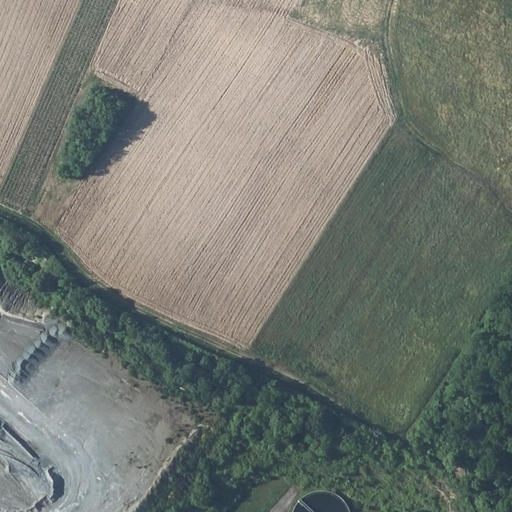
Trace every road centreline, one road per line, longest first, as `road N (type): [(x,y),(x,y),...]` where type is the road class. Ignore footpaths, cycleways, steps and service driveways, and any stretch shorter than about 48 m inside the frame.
road 1 (track): [(0,205),(32,220),(97,287),(403,440)]
road 2 (track): [(392,0),(387,64),(397,123),(481,181),(511,214)]
